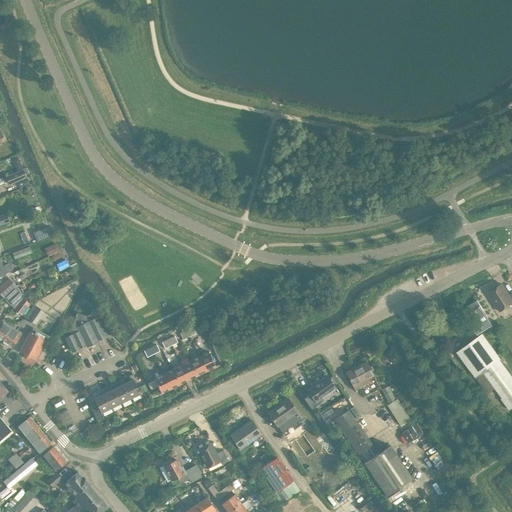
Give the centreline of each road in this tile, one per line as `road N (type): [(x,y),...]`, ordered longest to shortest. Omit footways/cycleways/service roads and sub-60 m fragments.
road 1 (unknown): [(8,0),(19,52),(17,96),(49,163),(96,200),(224,267),(244,264),(263,246),(397,231),(511,176)]
road 2 (tertiary): [(25,0),(98,163),(154,207),(243,249),(271,259),(357,259),(511,219)]
road 3 (unclassified): [(94,459),(511,249)]
